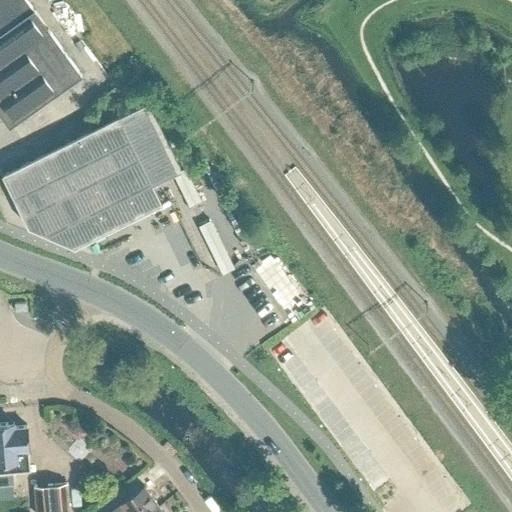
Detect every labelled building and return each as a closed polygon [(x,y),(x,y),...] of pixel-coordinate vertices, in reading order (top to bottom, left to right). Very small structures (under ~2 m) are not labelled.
[(0,0),(0,112),(9,125),(81,74),(34,8),(33,9),(26,0),(0,0)] [(146,100),(3,172),(18,205),(28,224),(73,244),(79,242),(144,210),(161,202),(168,197),(151,182),(179,167),(146,100)] [(24,301),(12,302),(13,309),(23,308),(23,309),(25,308),(24,301)] [(0,482),(13,481),(12,469),(30,468),(28,447),(29,447),(27,423),(14,425),(13,420),(0,421),(0,482)] [(62,511),(63,511),(69,511),(66,481),(50,482),(34,484),(36,511),(62,511)] [(147,511),(159,504),(144,484),(106,511),(147,511)]
